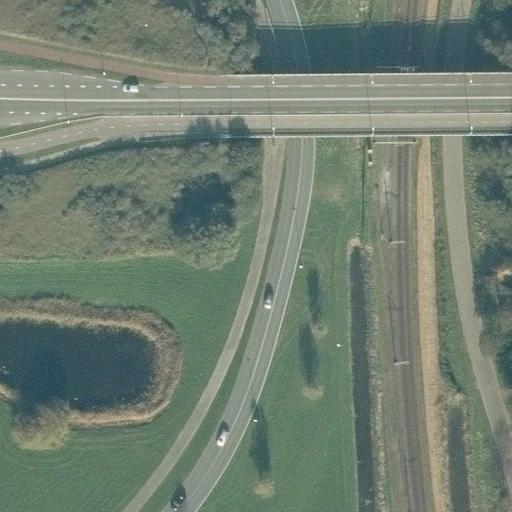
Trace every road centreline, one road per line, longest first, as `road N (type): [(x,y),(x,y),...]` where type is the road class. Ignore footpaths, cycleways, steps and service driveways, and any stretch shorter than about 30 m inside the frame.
road 1 (tertiary): [(177,511),(243,400),(294,214),(301,94),(280,0)]
road 2 (secondary): [(511,97),(0,96)]
road 3 (unclassified): [(511,475),(484,384),(455,226),(452,142),(464,0)]
